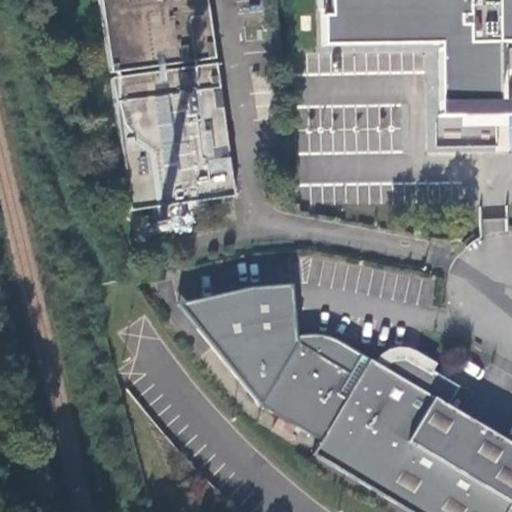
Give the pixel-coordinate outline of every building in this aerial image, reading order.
[(95,0),(105,72),(108,72),(109,77),(106,77),(124,210),(228,196),(210,63),(207,64),(206,59),(210,58),(201,0),(95,0)] [(463,0),(324,0),(325,16),(317,16),(318,46),(433,46),(434,118),(493,117),(493,45),(506,45),(511,44),(511,0),(490,0),(491,0),(463,0)] [(245,287),(173,304),(213,352),(216,348),(293,336),(289,284),(245,287)] [(310,454),(407,511),(503,511),(511,498),(511,445),(444,406),(455,386),(432,372),(408,359),(406,358),(402,357),(398,356),(396,356),(394,357),(390,358),(386,359),(383,362),(380,365),(378,367),(366,359),(337,341),(320,336),(307,334),(293,336),(216,348),(213,352),(256,404),(317,441),(310,454)] [(511,511),(511,498),(503,511),(511,511)]
